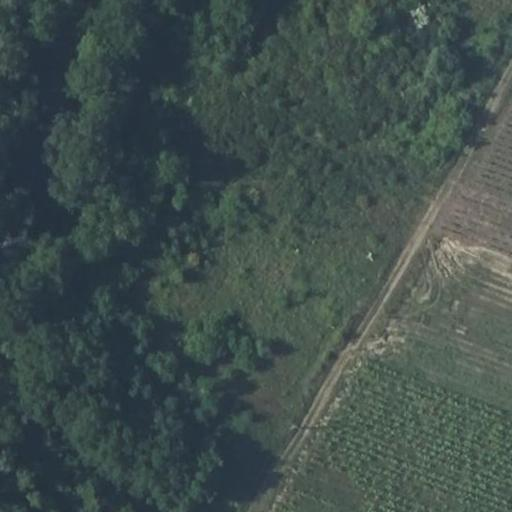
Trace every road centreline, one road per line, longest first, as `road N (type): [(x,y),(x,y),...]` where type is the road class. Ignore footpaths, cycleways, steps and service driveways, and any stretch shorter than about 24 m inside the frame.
road 1 (track): [(511,77),(253,511)]
road 2 (tertiary): [(93,0),(45,154),(0,256)]
